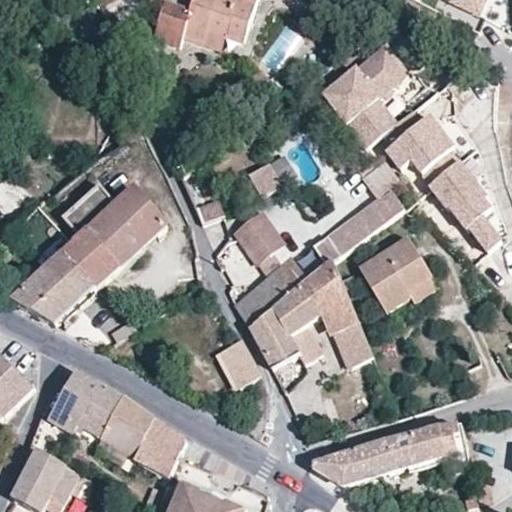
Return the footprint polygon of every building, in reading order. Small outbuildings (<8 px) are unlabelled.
[(244,45),(259,0),(196,0),(193,11),(169,3),(157,39),(184,48),(186,42),(206,49),(211,34),(244,45)] [(453,0),(453,1),(481,15),(488,0),(453,0)] [(368,152),(386,138),(400,127),(381,103),(412,79),(389,50),(326,99),(368,152)] [(287,88),(258,67),(251,78),(279,98),(287,88)] [(0,131),(11,120),(5,113),(0,119),(0,118),(0,131)] [(400,127),(386,138),(396,151),(425,127),(415,115),(400,127)] [(459,152),(434,121),(425,127),(396,151),(390,155),(404,173),(416,164),(436,189),(464,167),(455,155),(459,152)] [(262,165),(249,174),(261,192),(275,182),(262,165)] [(464,167),(436,189),(434,191),(452,213),(454,211),(472,234),(475,232),(493,256),(507,245),(488,221),(497,214),(490,205),(493,203),(464,167)] [(403,187),(389,170),(381,176),(376,170),(364,179),(383,203),(403,187)] [(80,241),(74,246),(65,256),(96,290),(168,228),(137,190),(119,206),(100,186),(62,219),(80,241)] [(404,212),(394,197),(314,256),(325,270),(334,263),(404,212)] [(195,211),(201,225),(223,215),(217,201),(195,211)] [(238,234),(260,265),(286,246),(264,215),(238,234)] [(0,243),(7,237),(9,236),(0,227),(0,243)] [(441,293),(412,243),(363,271),(389,316),(416,301),(419,306),(441,293)] [(294,256),(286,246),(260,265),(267,275),(294,256)] [(96,290),(65,256),(50,268),(47,271),(78,305),(96,290)] [(235,307),(273,372),(295,360),(300,367),(320,356),(302,329),(328,313),(336,332),(338,334),(359,325),(334,263),(325,270),(308,284),(291,260),(235,307)] [(55,326),(72,311),(55,292),(52,295),(38,280),(38,278),(31,270),(29,269),(16,281),(25,291),(12,302),(55,326)] [(72,311),(78,305),(47,271),(38,278),(38,280),(52,295),(55,292),(72,311)] [(350,369),(373,358),(359,325),(338,334),(336,332),(334,334),(350,369)] [(242,388),(262,375),(241,342),(220,356),(242,388)] [(0,412),(4,417),(35,388),(0,355),(0,412)] [(73,434),(75,432),(102,386),(77,374),(56,407),(50,417),(49,420),(73,434)] [(129,470),(133,464),(156,421),(124,398),(102,386),(75,432),(96,443),(93,447),(129,470)] [(166,483),(178,456),(181,450),(164,438),(166,429),(156,421),(133,464),(166,483)] [(489,450),(486,424),(465,424),(465,427),(470,452),(489,450)] [(470,452),(465,427),(437,433),(398,443),(317,463),(316,471),(341,487),(449,462),(454,484),(475,480),(470,452)] [(164,438),(181,450),(184,442),(166,429),(164,438)] [(46,462),(57,469),(62,460),(51,453),(46,462)] [(64,511),(80,482),(57,469),(46,462),(39,458),(15,509),(21,511),(64,511)] [(244,511),(245,511),(184,485),(172,511),(244,511)] [(467,503),(468,511),(470,511),(480,511),(478,501),(467,503)]
